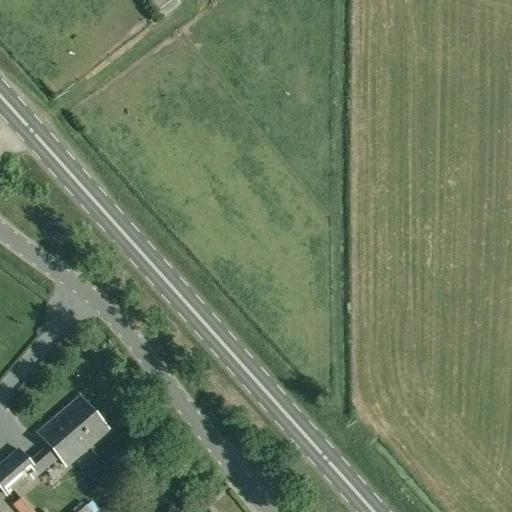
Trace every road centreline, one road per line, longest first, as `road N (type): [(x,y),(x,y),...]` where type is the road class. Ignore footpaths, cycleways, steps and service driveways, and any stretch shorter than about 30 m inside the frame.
road 1 (primary): [(374,511),(0,93)]
road 2 (unclassified): [(272,511),(126,329),(0,228)]
